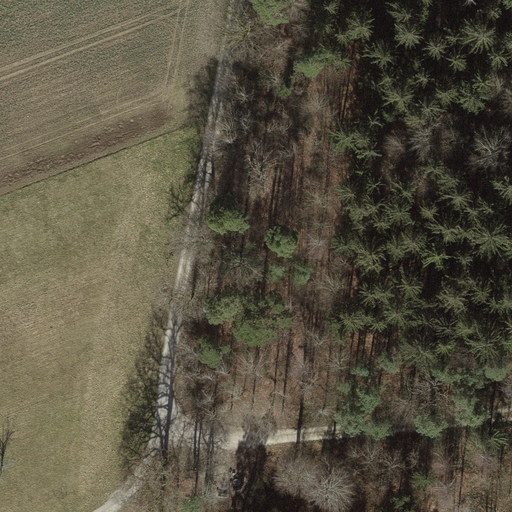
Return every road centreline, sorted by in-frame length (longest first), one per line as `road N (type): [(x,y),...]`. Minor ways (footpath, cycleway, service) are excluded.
road 1 (track): [(105,511),(133,491),(162,435),(231,0)]
road 2 (track): [(511,408),(162,435)]
